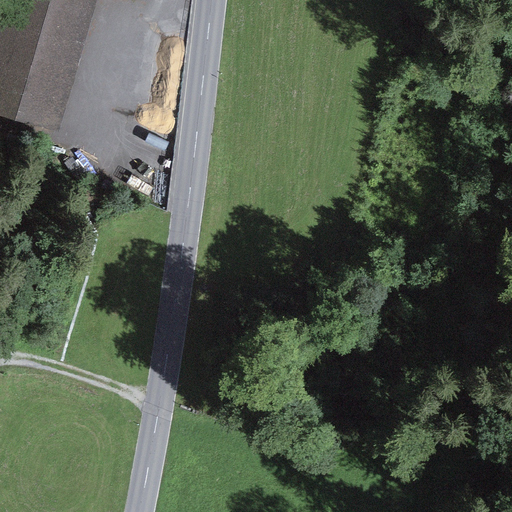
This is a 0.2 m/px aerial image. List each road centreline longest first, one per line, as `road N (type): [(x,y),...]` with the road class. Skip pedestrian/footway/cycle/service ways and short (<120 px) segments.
road 1 (secondary): [(211,0),(139,511)]
road 2 (track): [(158,409),(60,366),(0,357)]
